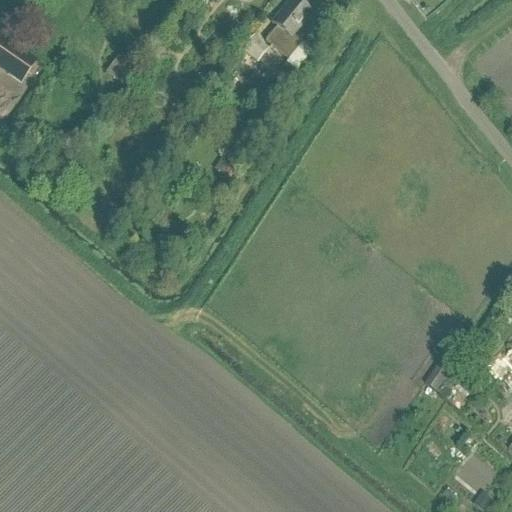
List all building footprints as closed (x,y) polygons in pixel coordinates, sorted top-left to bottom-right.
[(288,64),(301,47),(292,40),(310,18),(291,2),(270,27),(276,32),(265,46),(288,64)] [(255,67),(267,53),(251,40),(240,54),(255,67)] [(34,67),(0,42),(0,70),(21,85),(34,67)] [(226,80),(221,86),(229,93),(234,87),(226,80)] [(148,269),(162,251),(146,239),(132,256),(148,269)] [(426,388),(436,395),(454,369),(445,362),(426,388)]
